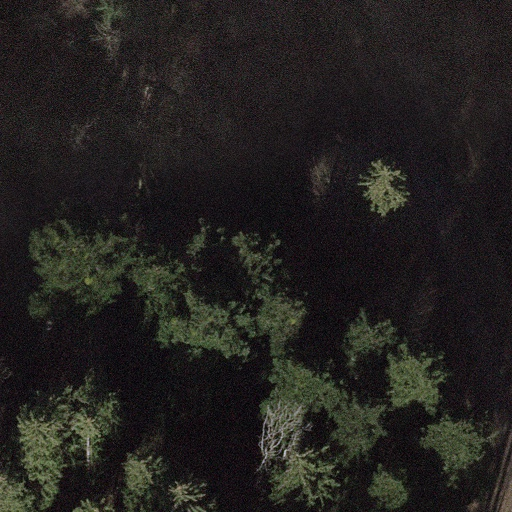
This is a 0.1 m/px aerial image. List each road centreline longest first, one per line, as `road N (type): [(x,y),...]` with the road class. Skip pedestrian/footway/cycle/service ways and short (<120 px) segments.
road 1 (track): [(471,511),(380,405),(0,132)]
road 2 (track): [(324,0),(438,187),(511,450)]
